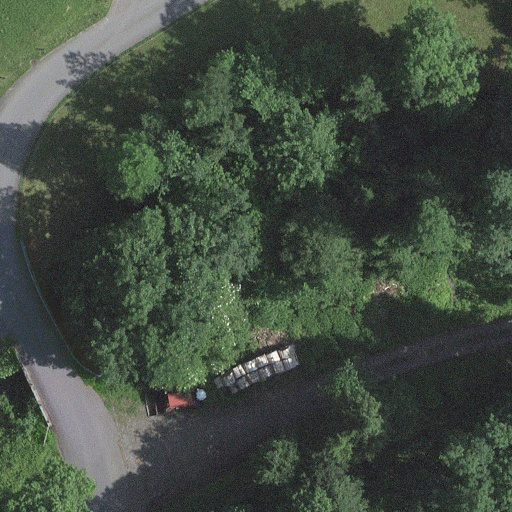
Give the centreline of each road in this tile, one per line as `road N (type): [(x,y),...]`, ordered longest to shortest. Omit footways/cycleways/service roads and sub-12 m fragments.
road 1 (unclassified): [(103,511),(95,455),(4,262),(1,180),(99,44),(167,0)]
road 2 (track): [(511,338),(421,352),(322,391),(239,434),(160,489),(103,510)]
